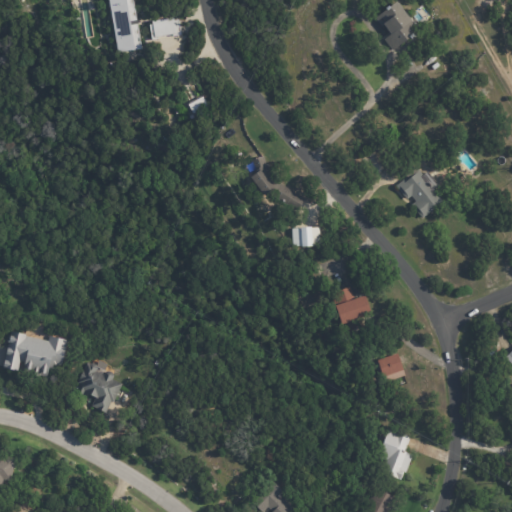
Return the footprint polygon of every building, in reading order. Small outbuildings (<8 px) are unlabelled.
[(107,0),(132,0),(141,48),(116,52),(107,0)] [(404,41),(392,51),(383,41),(389,36),(374,19),(384,10),(382,9),(386,6),(388,8),(395,2),(417,30),(411,36),(412,36),(409,39),(408,37),(404,41)] [(149,24),(151,39),(181,34),(178,18),(149,24)] [(191,114),(207,109),(203,98),(187,103),(191,114)] [(227,131),(231,128),(233,130),(233,129),(236,133),(229,139),(225,135),(228,133),(227,131)] [(269,169),(280,185),(304,200),(296,211),(272,197),(264,203),(259,197),(261,196),(259,193),(252,198),(251,197),(247,201),(247,200),(243,203),(233,190),(243,182),(246,187),(251,183),(248,179),(254,173),(250,161),(263,156),(266,167),(267,166),(269,169)] [(430,176),(439,186),(434,190),(442,199),(434,206),(436,208),(422,220),(410,206),(415,202),(411,197),(407,201),(395,187),(406,178),(402,173),(411,165),(415,171),(417,169),(423,176),(427,172),(430,176)] [(316,228),(318,228),(319,246),(311,246),(311,248),(299,249),(299,247),(291,248),(290,230),(298,229),(298,228),(310,228),(310,229),(316,228)] [(356,300),(363,297),(370,316),(356,321),(359,330),(346,334),(343,324),(339,325),(332,308),(338,306),(334,293),(349,288),(353,301),(356,300)] [(25,335),(47,340),(48,335),(66,339),(60,364),(55,363),(55,365),(52,364),(51,368),(48,367),(46,376),(22,370),(25,361),(19,359),(17,370),(2,366),(11,330),(25,334),(25,335)] [(400,362),(404,375),(384,382),(381,373),(378,374),(374,363),(377,362),(377,360),(397,353),(400,362)] [(93,363),(95,364),(97,368),(95,371),(102,375),(104,372),(108,371),(112,372),(112,376),(111,379),(121,384),(113,402),(110,401),(105,412),(91,406),(95,398),(85,393),(83,397),(74,392),(78,383),(77,382),(87,361),(93,363)] [(409,438),(404,452),(412,455),(405,473),(403,472),(400,480),(396,478),(380,472),(384,461),(376,458),(388,428),(410,436),(409,438)] [(0,458),(2,458),(2,456),(12,457),(11,479),(1,479),(0,486),(0,458)] [(291,511),(272,511),(268,508),(263,511),(261,511),(252,503),(273,482),(284,494),(280,497),(293,511),(291,511)] [(361,511),(374,487),(397,498),(389,511),(361,511)]
